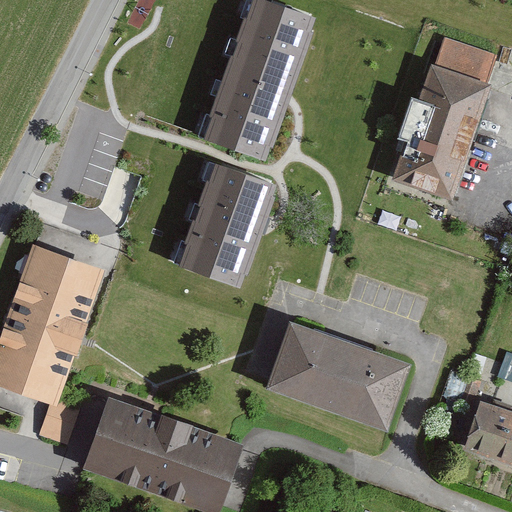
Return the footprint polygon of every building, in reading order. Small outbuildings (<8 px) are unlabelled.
[(323,23),(260,0),(235,0),(183,141),(268,172),(323,23)] [(498,53),(445,37),(435,69),(488,84),(498,53)] [(435,69),(426,65),(387,184),(451,205),(488,84),(435,69)] [(209,168),(170,276),(248,304),(287,196),(209,168)] [(107,256),(37,232),(0,338),(0,369),(61,391),(107,256)] [(282,327),(258,394),(380,437),(403,369),(282,327)] [(102,402),(77,473),(188,511),(215,511),(238,449),(102,402)] [(511,417),(475,405),(458,456),(511,474),(511,417)]
